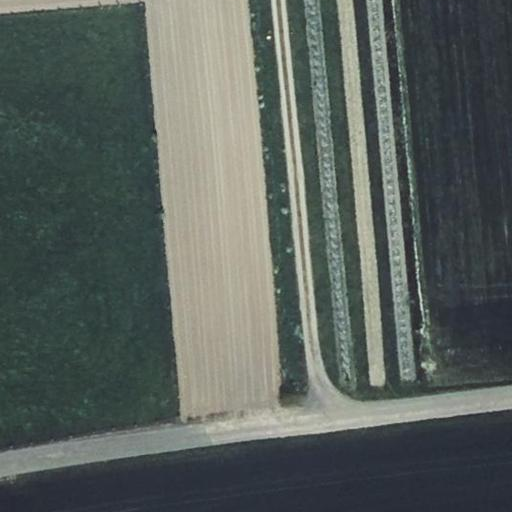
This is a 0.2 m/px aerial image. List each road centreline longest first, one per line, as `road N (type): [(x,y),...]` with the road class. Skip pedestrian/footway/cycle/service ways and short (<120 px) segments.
road 1 (track): [(511,399),(126,442),(0,471)]
road 2 (track): [(329,419),(287,0)]
